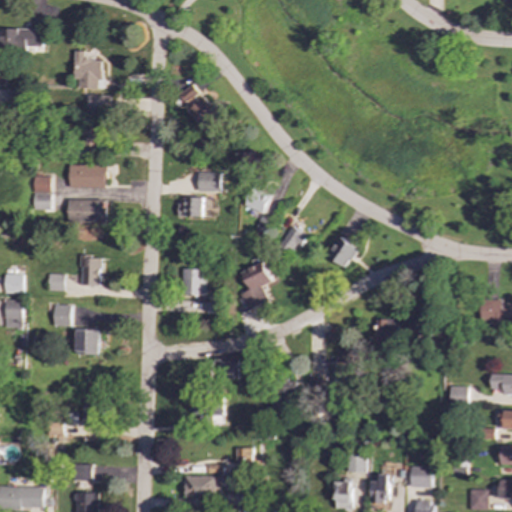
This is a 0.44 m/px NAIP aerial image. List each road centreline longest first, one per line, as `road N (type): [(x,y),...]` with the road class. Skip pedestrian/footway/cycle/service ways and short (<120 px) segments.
road 1 (residential): [(511,257),(453,255),(338,194),(287,150),(204,48),(135,9),(101,0)]
road 2 (residential): [(165,25),(141,511)]
road 3 (residential): [(453,255),(367,286),(255,344),(147,358)]
road 4 (residential): [(511,42),(448,32),(399,0)]
